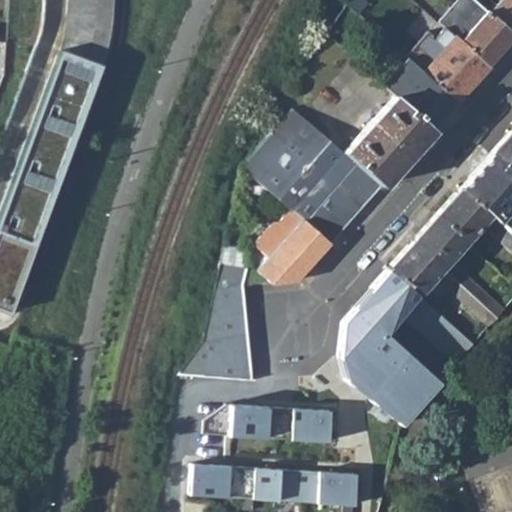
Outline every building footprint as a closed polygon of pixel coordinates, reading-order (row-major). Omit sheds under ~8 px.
[(112,0),(66,0),(66,12),(111,15),(112,0)] [(351,0),(347,6),(362,18),(371,8),(363,0),(351,0)] [(474,0),(457,0),(440,22),(445,26),(489,66),(511,40),(511,32),(485,8),(474,0)] [(511,0),(492,0),(485,8),(511,32),(511,0)] [(111,15),(66,12),(62,34),(56,55),(98,71),(107,39),(111,15)] [(424,72),(457,102),(489,66),(445,26),(435,38),(427,31),(405,57),(407,58),(417,67),(424,72)] [(98,71),(56,55),(0,205),(0,310),(7,313),(98,71)] [(399,99),(433,129),(457,102),(424,72),(417,67),(407,58),(383,85),(394,95),(399,99)] [(344,153),(381,187),(433,129),(399,99),(394,95),(344,153)] [(305,223),(316,233),(340,204),(354,218),(381,187),(344,153),(293,108),(242,167),(243,170),(296,216),(305,223)] [(494,158),(511,174),(511,128),(489,154),(494,158)] [(489,154),(480,164),(485,169),(494,158),(489,154)] [(511,174),(494,158),(485,169),(480,164),(468,178),(487,194),(479,204),(490,214),(496,219),(504,226),(511,217),(511,174)] [(487,194),(468,178),(460,187),(479,204),(487,194)] [(435,215),(465,242),(490,214),(479,204),(460,187),(435,215)] [(328,246),(354,218),(340,204),(316,233),(328,246)] [(297,281),(328,246),(316,233),(305,223),(296,216),(292,213),(282,226),(274,224),(258,243),(260,249),(269,257),(258,270),(273,283),(297,281)] [(411,241),(441,268),(465,242),(435,215),(411,241)] [(487,228),(511,250),(511,233),(504,226),(496,219),(487,228)] [(387,268),(417,294),(441,268),(411,241),(387,268)] [(225,246),(221,265),(247,269),(250,250),(225,246)] [(221,265),(215,291),(243,285),(247,269),(221,265)] [(448,274),(495,317),(502,309),(456,266),(448,274)] [(417,294),(387,268),(345,315),(338,354),(348,368),(350,370),(358,361),(376,366),(368,391),(404,418),(437,381),(382,332),(417,294)] [(441,281),(489,324),(495,317),(448,274),(441,281)] [(215,291),(210,310),(245,303),(243,285),(215,291)] [(210,310),(207,325),(246,317),(245,303),(210,310)] [(207,325),(203,342),(248,333),(246,317),(207,325)] [(181,372),(252,378),(248,333),(203,342),(181,372)] [(348,368),(338,354),(342,380),(400,423),(404,418),(368,391),(376,366),(358,361),(350,370),(348,368)] [(228,404),(224,404),(202,421),(201,434),(226,435),(228,404)] [(329,410),(228,404),(226,435),(327,441),(329,410)] [(270,468),(190,464),(189,495),(353,504),(355,474),(270,468)]
